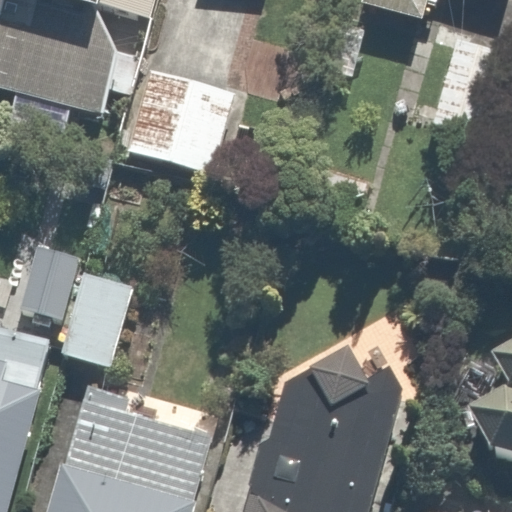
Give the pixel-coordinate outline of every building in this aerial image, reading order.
[(0,0),(0,100),(16,104),(11,132),(81,146),(86,121),(108,125),(112,101),(138,106),(159,0),(0,0)] [(511,0),(373,0),(369,16),(427,32),(435,0),(493,0),(511,5),(511,0)] [(511,70),(511,65),(464,50),(438,135),(487,151),(511,70)] [(243,104),(158,78),(132,161),(216,187),(243,104)] [(75,255),(35,250),(26,323),(66,328),(75,255)] [(136,290),(89,280),(70,370),(117,380),(136,290)] [(0,511),(25,511),(66,354),(0,336),(0,511)] [(511,346),(478,352),(451,444),(491,455),(485,475),(511,482),(511,346)] [(371,511),(403,397),(389,372),(367,384),(349,352),(286,387),(268,446),(261,448),(249,488),(253,494),(247,511),(371,511)] [(236,511),(252,460),(90,414),(62,511),(236,511)] [(455,511),(399,499),(395,511),(455,511)]
